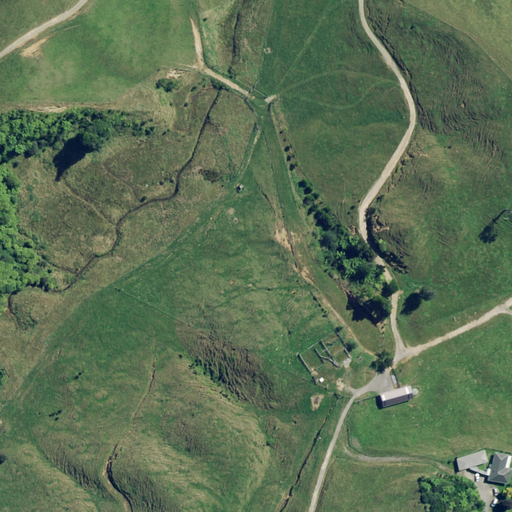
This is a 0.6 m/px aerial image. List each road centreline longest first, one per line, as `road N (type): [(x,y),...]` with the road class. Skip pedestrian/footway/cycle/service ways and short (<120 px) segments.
road 1 (track): [(363,0),(362,26),(421,104),(411,140),(365,198),(366,250),(385,260),(393,346),(337,402),(340,434)]
road 2 (track): [(340,434),(370,450),(455,457),(491,511)]
